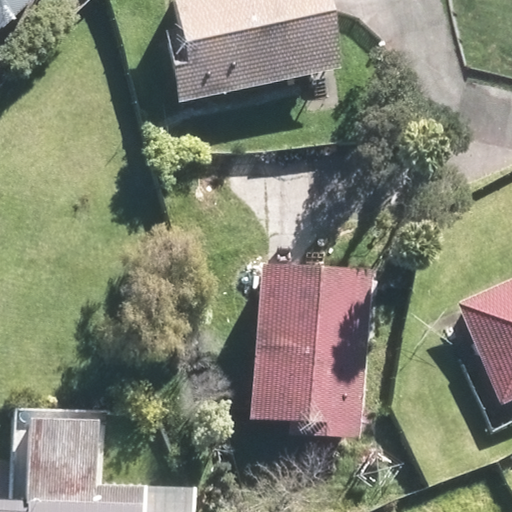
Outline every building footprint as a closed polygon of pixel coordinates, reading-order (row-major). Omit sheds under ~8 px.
[(0,0),(0,10),(11,0),(0,0)] [(310,0),(167,0),(189,96),(325,65),(310,0)] [(356,278),(255,275),(251,421),(352,424),(356,278)] [(511,288),(458,312),(497,399),(511,392),(511,288)] [(88,422),(26,420),(24,499),(86,501),(88,422)]
